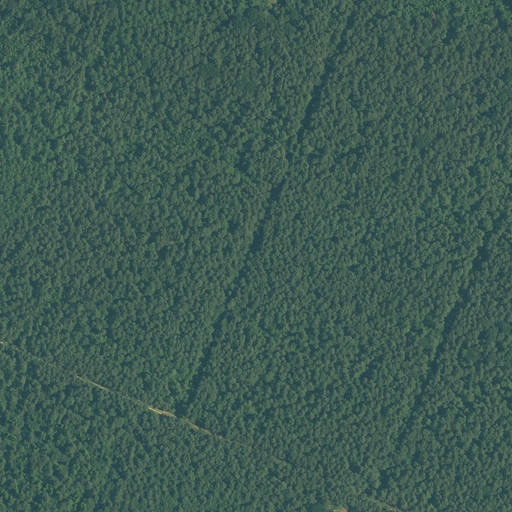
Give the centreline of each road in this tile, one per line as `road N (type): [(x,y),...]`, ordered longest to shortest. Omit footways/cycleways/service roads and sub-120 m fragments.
road 1 (track): [(0,68),(74,105),(477,260)]
road 2 (track): [(181,420),(360,0)]
road 3 (track): [(409,511),(0,339)]
road 4 (track): [(375,503),(511,187)]
